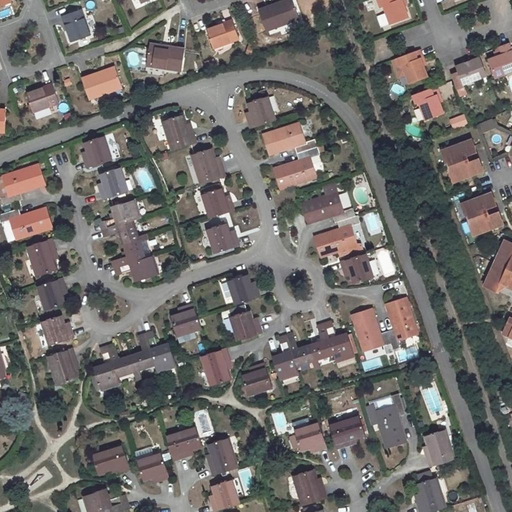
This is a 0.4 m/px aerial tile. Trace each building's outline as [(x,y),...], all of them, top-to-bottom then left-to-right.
[(292,0),(288,0),(276,5),(277,8),(294,2),(292,0)] [(377,0),(380,7),(383,6),(389,24),(409,17),(402,0),(377,0)] [(276,5),(259,11),(266,32),(300,19),(294,2),(277,8),(276,5)] [(81,10),(63,16),(72,42),(90,35),(81,10)] [(379,27),(387,25),(384,14),(376,16),(379,27)] [(233,21),(207,30),(213,49),(239,39),(233,21)] [(150,48),(147,66),(182,71),(186,49),(168,47),(167,51),(150,48)] [(429,77),(422,59),(425,58),(422,50),(397,59),(400,67),(403,66),(410,84),(429,77)] [(496,78),(511,72),(511,50),(489,59),(496,78)] [(460,72),(453,75),(459,90),(466,88),(465,85),(487,76),(480,57),(458,66),(460,72)] [(213,58),(204,61),(206,68),(215,65),(213,58)] [(116,67),(99,74),(100,77),(117,71),(116,67)] [(99,74),(82,80),(89,100),(123,88),(117,71),(100,77),(99,74)] [(53,85),(27,95),(33,113),(59,103),(53,85)] [(419,101),(426,119),(445,112),(438,94),(441,93),(438,85),(435,86),(413,95),(416,102),(419,101)] [(269,97),(249,104),(251,112),(253,116),(247,118),(251,128),(276,120),(269,97)] [(454,129),(468,124),(464,113),(450,118),(454,129)] [(182,115),(164,121),(170,138),(168,138),(172,151),(196,143),(192,130),(187,131),(185,125),(182,115)] [(483,132),(495,127),(491,118),(480,122),(483,132)] [(300,123),(263,135),(270,155),(288,149),(288,147),(291,146),(292,148),(295,147),(298,154),(317,147),(315,141),(306,143),(300,123)] [(104,137),(84,144),(87,153),(88,156),(83,158),(86,169),(111,161),(104,137)] [(478,151),(474,139),(454,147),(456,151),(446,155),(454,177),(464,173),(466,178),(485,171),(481,159),(471,163),(467,164),(465,156),(468,155),(478,151)] [(300,161),(274,168),(281,189),(318,178),(311,157),(319,155),(317,147),(298,154),(300,161)] [(456,151),(454,147),(444,151),(446,155),(456,151)] [(198,171),(197,172),(201,185),(226,177),(221,162),(216,164),(215,159),(211,149),(193,155),(198,171)] [(24,192),(23,190),(27,189),(27,191),(39,187),(45,185),(39,165),(3,176),(9,197),(0,199),(3,207),(22,201),(20,193),(24,192)] [(105,188),(99,189),(103,200),(115,196),(116,199),(126,196),(125,193),(128,192),(120,168),(100,175),(103,183),(105,188)] [(454,177),(455,182),(466,178),(464,173),(454,177)] [(325,195),(301,203),(308,224),(333,216),(335,223),(337,222),(355,216),(353,209),(345,212),(337,191),(335,192),(334,188),(324,191),(325,195)] [(222,189),(202,195),(210,219),(234,211),(231,200),(226,202),(225,197),(222,189)] [(498,205),(493,193),(474,200),(476,204),(465,209),(474,231),(484,227),(486,231),(505,224),(501,212),(491,216),(487,217),(485,210),(488,209),(498,205)] [(112,219),(104,222),(107,229),(133,221),(140,218),(134,200),(112,207),(114,212),(116,218),(112,219)] [(474,200),(464,204),(465,209),(476,204),(474,200)] [(46,209),(28,214),(29,217),(25,218),(24,216),(20,217),(18,210),(0,215),(0,217),(1,223),(5,222),(3,225),(8,240),(11,241),(16,240),(52,229),(46,209)] [(355,216),(337,222),(339,229),(315,237),(321,257),(348,248),(349,253),(361,249),(360,244),(358,245),(352,226),(359,223),(357,215),(355,216)] [(107,229),(102,230),(105,237),(117,233),(120,231),(121,235),(124,244),(147,237),(146,234),(138,237),(133,221),(107,229)] [(467,221),(460,224),(466,237),(472,234),(467,221)] [(214,229),(207,231),(215,254),(241,246),(237,235),(231,237),(230,232),(228,224),(226,224),(225,222),(213,225),(214,229)] [(474,231),(475,235),(486,231),(484,227),(474,231)] [(125,257),(113,261),(115,268),(119,266),(145,258),(140,243),(147,240),(147,237),(124,244),(126,251),(128,256),(125,257)] [(52,239),(27,247),(31,261),(33,260),(38,276),(57,271),(54,260),(52,255),(57,254),(52,239)] [(511,241),(507,240),(486,285),(499,291),(503,282),(511,285),(511,241)] [(366,253),(341,261),(344,272),(349,270),(351,275),(354,284),(374,277),(366,253)] [(145,258),(119,266),(121,274),(129,271),(132,269),(134,275),(136,281),(158,274),(152,256),(145,258)] [(248,275),(228,282),(236,305),(261,297),(257,286),(252,288),(251,283),(248,275)] [(64,279),(38,287),(45,311),(66,305),(63,295),(61,291),(67,289),(64,279)] [(407,298),(386,304),(391,318),(393,323),(395,322),(396,326),(394,327),(395,330),(387,333),(393,351),(401,349),(398,341),(419,334),(407,298)] [(180,315),(171,317),(178,337),(201,329),(193,305),(179,309),(180,315)] [(377,332),(376,329),(378,328),(376,320),(372,309),(352,316),(364,352),(384,346),(387,354),(393,351),(387,333),(381,335),(380,332),(377,332)] [(250,311),(230,318),(238,341),(263,333),(259,322),(254,324),(253,320),(250,311)] [(62,317),(42,323),(49,346),(75,338),(71,328),(66,329),(64,325),(62,317)] [(322,342),(310,346),(318,369),(320,368),(318,361),(334,355),(325,328),(324,325),(317,327),(322,342)] [(333,326),(325,328),(334,355),(336,362),(355,355),(348,333),(336,337),(333,326)] [(139,354),(133,356),(140,379),(143,378),(140,371),(156,366),(147,339),(146,335),(140,338),(144,350),(145,352),(139,354)] [(293,335),(287,337),(288,341),(296,368),(313,362),(315,370),(318,369),(310,346),(298,349),(293,335)] [(155,336),(147,339),(156,366),(158,372),(176,366),(169,344),(164,346),(158,347),(157,345),(155,336)] [(288,341),(280,343),(284,354),(273,358),(280,380),(298,374),(296,368),(288,341)] [(116,346),(108,348),(109,352),(118,378),(135,373),(138,380),(140,379),(133,356),(126,358),(120,360),(119,357),(116,346)] [(228,370),(226,364),(231,363),(229,356),(226,348),(202,357),(212,387),(231,380),(228,370)] [(398,354),(400,365),(421,360),(418,348),(398,354)] [(77,379),(72,365),(78,363),(76,356),(73,349),(49,357),(52,370),(54,369),(59,385),(77,379)] [(109,352),(103,354),(106,362),(101,364),(102,367),(96,369),(98,376),(103,390),(121,384),(118,378),(109,352)] [(377,359),(362,364),(364,370),(379,366),(377,359)] [(265,364),(254,367),(255,372),(251,373),(242,376),(249,396),(272,388),(265,364)] [(98,376),(93,378),(98,392),(103,390),(98,376)] [(399,420),(398,417),(405,415),(400,397),(393,399),(395,407),(375,414),(386,449),(407,442),(401,424),(398,424),(397,421),(399,420)] [(351,445),(350,440),(355,439),(365,436),(359,416),(342,421),(342,420),(329,424),(337,450),(351,445)] [(179,431),(166,435),(174,461),(188,457),(187,452),(192,450),(202,447),(194,421),(178,426),(179,431)] [(207,422),(199,424),(202,433),(210,431),(207,422)] [(318,423),(295,431),(296,435),(290,437),(294,449),(300,447),(301,450),(310,447),(314,446),(316,451),(326,448),(318,423)] [(444,430),(425,436),(428,446),(430,451),(424,453),(429,467),(455,459),(451,446),(449,446),(444,430)] [(228,439),(209,445),(212,454),(214,460),(208,462),(213,475),(238,468),(234,455),(233,455),(228,439)] [(110,450),(93,455),(99,475),(109,472),(114,470),(116,474),(130,470),(122,445),(110,448),(110,450)] [(151,448),(136,453),(144,481),(153,478),(157,477),(159,482),(169,479),(161,454),(154,456),(151,448)] [(313,470),(294,476),(300,493),(298,493),(302,506),(328,498),(323,484),(318,486),(316,480),(313,470)] [(416,480),(431,477),(429,471),(415,474),(416,480)] [(422,500),(417,502),(419,511),(431,511),(447,507),(442,494),(441,495),(436,478),(417,484),(420,494),(422,500)] [(231,480),(212,486),(215,495),(216,499),(211,501),(214,511),(239,503),(231,480)] [(106,490),(84,497),(88,511),(100,511),(123,505),(121,498),(110,501),(106,490)]
